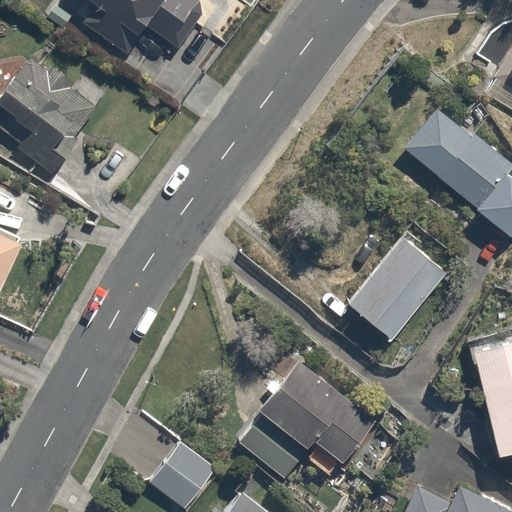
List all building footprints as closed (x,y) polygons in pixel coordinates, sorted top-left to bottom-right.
[(90,0),(93,2),(78,26),(126,56),(146,25),(177,45),(204,2),(200,0),(90,0)] [(34,50),(0,96),(0,129),(19,143),(15,149),(49,174),(96,108),(68,88),(74,79),(34,50)] [(511,165),(437,106),(403,149),(511,236),(511,165)] [(0,288),(23,240),(0,228),(0,288)] [(453,268),(406,229),(346,301),(393,340),(453,268)] [(511,338),(469,350),(498,459),(511,455),(511,338)] [(373,418),(298,361),(235,443),(288,483),(317,445),(340,462),(373,418)] [(179,439),(146,480),(185,511),(218,470),(179,439)] [(511,511),(511,510),(455,486),(449,498),(414,483),(401,511),(511,511)] [(271,511),(243,489),(224,511),(271,511)]
